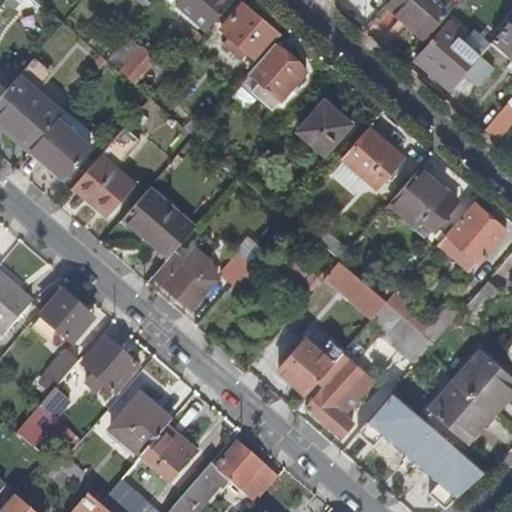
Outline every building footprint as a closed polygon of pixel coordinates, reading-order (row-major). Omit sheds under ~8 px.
[(27,17),(37,2),(33,0),(19,0),(14,8),(27,17)] [(212,19),(229,0),(181,0),(179,2),(197,17),(203,11),(212,19)] [(445,0),(390,0),(387,4),(402,18),(404,15),(428,37),(453,8),(445,0)] [(275,43),(281,35),(244,3),(221,30),(258,62),(275,43)] [(419,62),(452,91),(480,57),(460,40),(465,35),(452,23),(419,62)] [(191,46),(201,35),(192,27),(182,39),(191,46)] [(214,40),(206,33),(196,45),(203,51),(214,40)] [(511,57),(511,34),(501,47),(511,57)] [(130,39),(110,63),(121,73),(141,49),(130,39)] [(292,58),(275,43),(258,62),(253,69),(250,71),(261,82),(253,92),(273,109),(306,70),(306,64),(297,57),(292,58)] [(141,49),(121,73),(133,83),(153,60),(141,49)] [(231,74),(240,82),(250,71),(253,69),(247,64),(244,68),(240,64),(231,74)] [(17,77),(0,97),(0,124),(29,150),(31,148),(57,117),(60,114),(17,77)] [(326,154),(352,123),(326,101),(300,131),(326,154)] [(57,117),(31,148),(64,177),(90,146),(57,117)] [(105,153),(128,160),(138,133),(115,125),(105,153)] [(368,129),(342,159),(377,190),(403,159),(368,129)] [(101,154),(74,185),(109,215),(136,184),(101,154)] [(459,203),(419,168),(390,202),(415,226),(421,219),(434,230),(459,203)] [(152,184),(122,218),(168,256),(170,254),(197,222),(152,184)] [(479,262),(506,231),(474,204),(448,235),(479,262)] [(122,218),(117,224),(163,262),(168,256),(122,218)] [(332,255),(343,249),(334,232),(323,238),(332,255)] [(272,260),(297,282),(310,268),(284,246),(272,260)] [(163,262),(152,274),(191,308),(209,288),(205,285),(209,280),(201,273),(211,261),(194,247),(181,263),(170,254),(168,256),(163,262)] [(221,273),(233,283),(250,264),(237,254),(221,273)] [(233,283),(226,291),(234,297),(261,267),(254,260),(250,264),(233,283)] [(297,282),(306,290),(319,276),(310,268),(297,282)] [(0,276),(0,332),(3,335),(30,304),(0,276)] [(306,290),(310,294),(323,280),(319,276),(306,290)] [(375,292),(357,276),(347,289),(364,304),(375,292)] [(501,291),(489,280),(459,315),(471,325),(501,291)] [(430,323),(395,292),(387,302),(422,333),(430,323)] [(84,322),(89,316),(63,294),(42,318),(68,341),(80,327),(84,331),(88,327),(84,322)] [(369,323),(416,364),(425,354),(434,343),(432,341),(422,333),(387,302),(369,323)] [(442,310),(430,323),(422,333),(432,341),(451,318),(442,310)] [(278,370),(307,395),(328,370),(334,363),(305,337),(278,370)] [(115,394),(138,368),(105,338),(82,365),(115,394)] [(451,377),(490,410),(511,385),(511,379),(476,348),(451,377)] [(59,384),(79,361),(67,350),(47,373),(59,384)] [(334,363),(328,370),(333,375),(306,408),(340,436),(353,422),(334,406),(362,372),(341,354),(334,363)] [(465,439),(490,410),(451,377),(426,406),(465,439)] [(58,385),(42,403),(53,412),(68,395),(58,385)] [(436,471),(461,493),(486,471),(459,448),(458,450),(408,409),(409,407),(392,392),(354,435),(372,450),(394,425),(442,465),(436,471)] [(110,430),(141,457),(168,426),(171,422),(140,395),(110,430)] [(46,439),(63,457),(79,441),(61,423),(46,439)] [(168,426),(141,457),(171,483),(192,458),(179,447),(184,440),(168,426)] [(233,439),(169,511),(197,511),(218,488),(221,490),(228,482),(253,502),(276,476),(233,439)] [(179,447),(192,458),(198,452),(184,440),(179,447)] [(56,467),(46,458),(41,464),(52,473),(56,467)] [(67,458),(58,469),(78,486),(87,476),(67,458)] [(108,511),(100,504),(88,494),(72,511),(108,511)] [(31,511),(15,498),(3,511),(31,511)]
